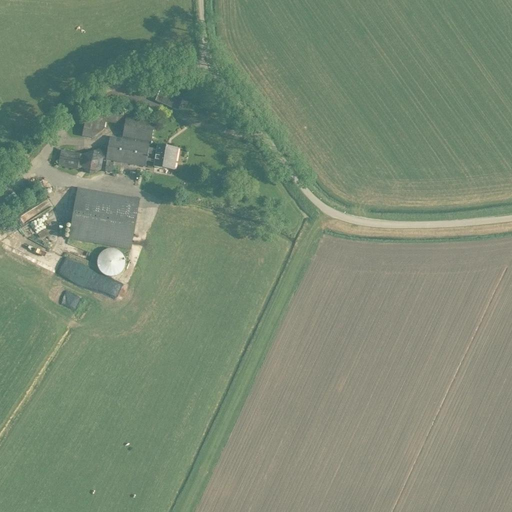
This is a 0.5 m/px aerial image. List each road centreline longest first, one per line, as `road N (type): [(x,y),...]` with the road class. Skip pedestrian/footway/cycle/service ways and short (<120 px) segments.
road 1 (unclassified): [(511,215),(377,222),(324,206),(210,66)]
road 2 (unclassified): [(0,188),(70,113),(111,84),(210,66)]
